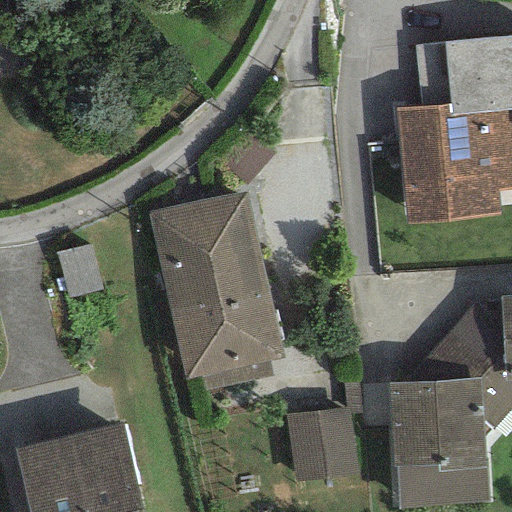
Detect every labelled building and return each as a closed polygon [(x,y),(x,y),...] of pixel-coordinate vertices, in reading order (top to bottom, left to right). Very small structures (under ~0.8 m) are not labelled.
[(0,72),(13,68),(0,28),(0,72)] [(393,108),(405,225),(497,216),(495,191),(511,188),(511,36),(441,43),(447,103),(419,106),(393,108)] [(441,43),(413,45),(419,106),(447,103),(441,43)] [(245,191),(147,213),(184,380),(200,377),(266,362),(282,359),(245,191)] [(67,299),(101,290),(90,245),(56,254),(67,299)] [(511,296),(499,297),(499,305),(505,381),(511,381),(511,296)] [(483,435),(511,404),(511,381),(505,381),(499,305),(473,305),(402,382),(478,378),(483,435)] [(269,377),(266,362),(200,377),(203,391),(269,377)] [(402,382),(386,383),(391,510),(488,503),(483,435),(478,378),(402,382)] [(350,407),(286,414),(293,481),(357,474),(350,407)] [(141,511),(121,425),(13,451),(27,511),(141,511)]
